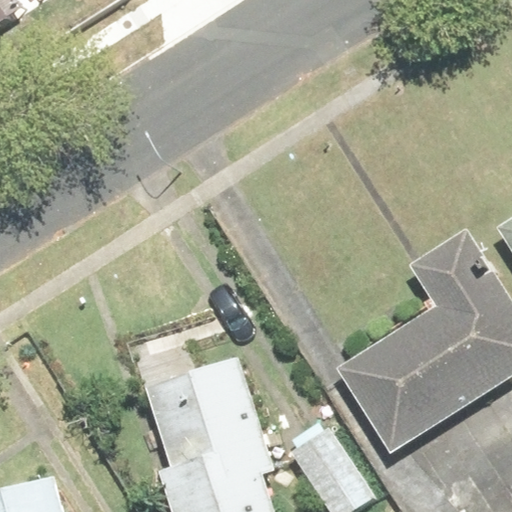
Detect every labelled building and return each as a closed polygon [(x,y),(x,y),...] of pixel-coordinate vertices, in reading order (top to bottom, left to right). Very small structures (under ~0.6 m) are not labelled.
[(6,0),(0,0),(0,39),(22,26),(6,0)] [(511,394),(511,292),(477,242),(426,276),(451,312),(347,383),(405,468),(511,394)] [(286,511),(252,367),(163,388),(192,511),(286,511)] [(337,432),(296,460),(330,511),(366,511),(384,500),(337,432)] [(74,511),(66,481),(0,499),(0,511),(74,511)]
